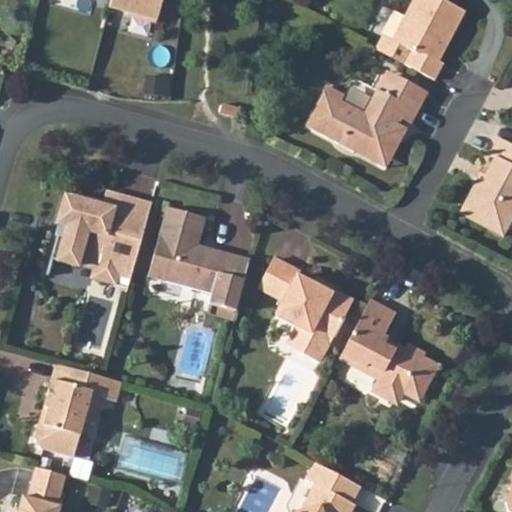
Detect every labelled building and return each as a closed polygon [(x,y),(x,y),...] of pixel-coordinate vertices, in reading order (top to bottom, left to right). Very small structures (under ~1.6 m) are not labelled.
[(113,0),(111,8),(129,13),(129,16),(158,24),(164,0),(113,0)] [(416,51),(408,65),(438,82),(449,64),(443,61),(470,13),(446,0),(419,0),(396,41),(416,51)] [(396,41),(388,35),(380,49),(408,65),(416,51),(396,41)] [(392,69),(388,75),(407,85),(402,93),(427,107),(434,93),(392,69)] [(308,126),(344,145),(346,141),(369,154),(371,151),(381,157),(390,156),(394,148),(399,148),(402,143),(396,130),(404,120),(416,126),(427,107),(402,93),(407,85),(388,75),(366,112),(342,99),(344,92),(329,84),(308,126)] [(484,179),(465,214),(508,239),(511,230),(511,143),(506,141),(496,157),(503,161),(491,183),(484,179)] [(117,278),(119,270),(120,265),(128,266),(131,258),(141,260),(158,202),(114,189),(112,197),(96,193),(94,200),(73,194),(64,221),(74,224),(71,235),(62,233),(57,255),(84,263),(85,260),(101,265),(99,273),(117,278)] [(211,303),(239,311),(253,261),(200,246),(207,217),(172,206),(152,276),(214,294),(211,303)] [(120,265),(119,270),(136,275),(141,260),(131,258),(128,266),(120,265)] [(300,269),(281,258),(266,284),(288,295),(281,309),(303,322),(293,340),(323,358),(357,300),(336,288),(333,294),(297,274),(300,269)] [(375,301),(344,357),(385,381),(379,392),(382,397),(394,404),(404,403),(409,393),(424,402),(442,368),(429,360),(432,355),(413,343),(410,349),(407,356),(389,348),(393,341),(387,338),(400,315),(375,301)] [(410,349),(393,341),(389,348),(407,356),(410,349)] [(62,362),(57,378),(83,386),(88,370),(62,362)] [(83,386),(57,378),(49,407),(56,409),(51,424),(45,428),(41,441),(45,443),(49,448),(81,458),(92,420),(101,423),(104,420),(110,398),(123,402),(130,382),(108,375),(88,370),(83,386)] [(365,485),(319,461),(310,478),(321,485),(307,510),(301,511),(356,511),(359,507),(356,503),(365,485)] [(72,475),(40,467),(32,498),(27,496),(22,511),(66,511),(67,511),(61,510),(72,475)]
